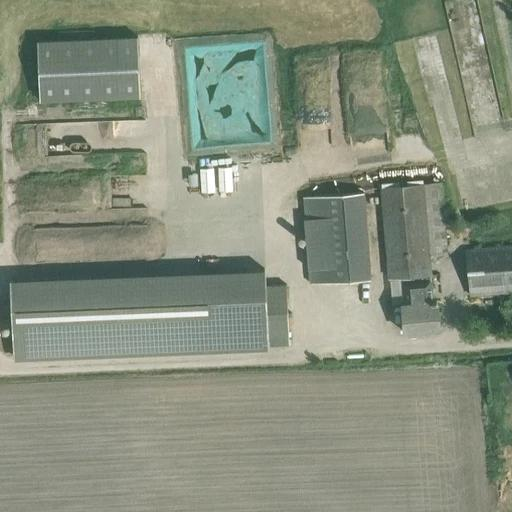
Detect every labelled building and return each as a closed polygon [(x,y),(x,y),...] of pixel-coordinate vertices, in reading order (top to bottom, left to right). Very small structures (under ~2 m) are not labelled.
[(3,72),(5,132),(105,127),(103,68),(3,72)] [(382,186),(387,258),(389,278),(416,275),(419,302),(402,304),(405,332),(439,329),(437,299),(433,299),(429,257),(447,255),(441,181),(382,186)] [(363,191),(303,196),(311,282),(370,277),(363,191)] [(511,245),(467,249),(470,291),(511,287),(511,245)] [(265,268),(10,279),(13,361),(269,351),(269,345),(289,344),(286,285),(266,285),(265,268)]
